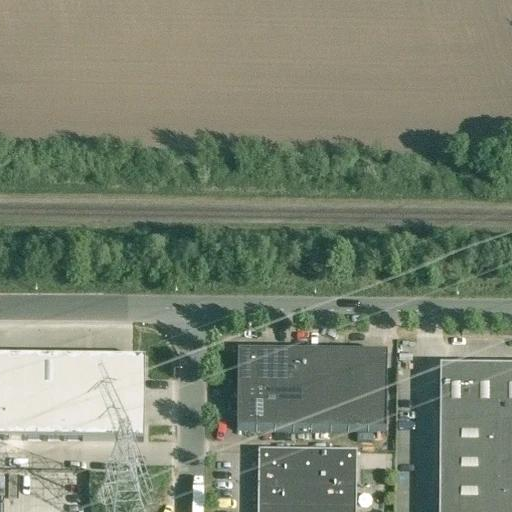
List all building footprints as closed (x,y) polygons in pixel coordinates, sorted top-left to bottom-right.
[(235,432),(383,435),(383,358),(235,354),(235,432)] [(0,359),(0,441),(142,443),(143,361),(0,359)] [(437,511),(511,511),(511,369),(439,369),(437,511)] [(393,441),(381,441),(381,453),(393,453),(393,441)] [(256,511),(355,511),(356,454),(257,453),(256,511)]
